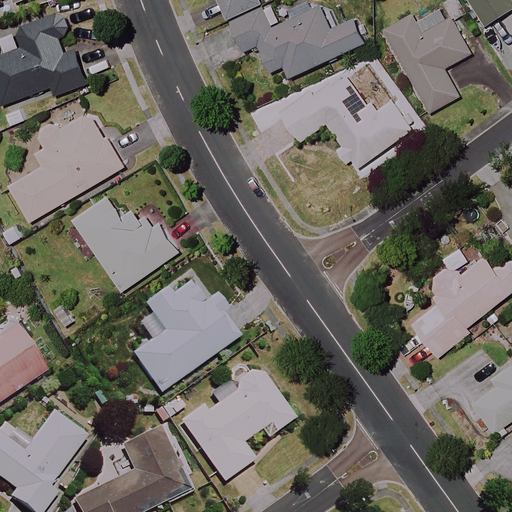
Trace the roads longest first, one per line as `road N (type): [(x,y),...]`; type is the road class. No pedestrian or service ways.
road 1 (residential): [(295,284),(189,114),(139,0)]
road 2 (residential): [(511,130),(295,284)]
road 3 (residential): [(403,434),(295,284)]
road 4 (residential): [(403,434),(291,511)]
